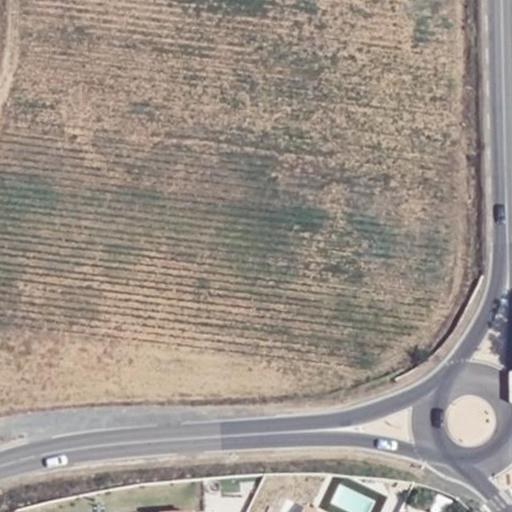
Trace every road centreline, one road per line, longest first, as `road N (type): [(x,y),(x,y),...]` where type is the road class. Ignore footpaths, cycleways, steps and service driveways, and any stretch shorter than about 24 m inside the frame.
road 1 (secondary): [(0,467),(75,447),(335,429)]
road 2 (primary): [(503,0),(508,285)]
